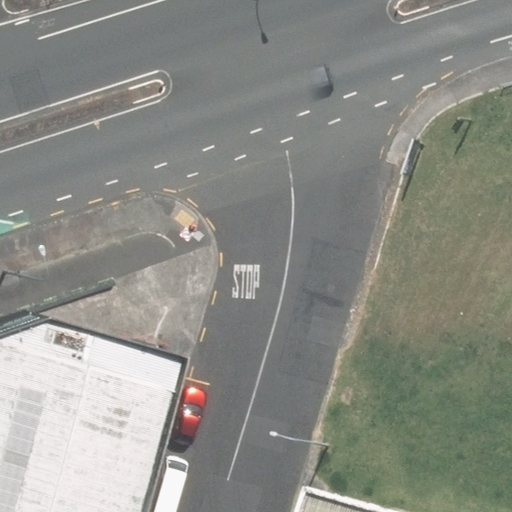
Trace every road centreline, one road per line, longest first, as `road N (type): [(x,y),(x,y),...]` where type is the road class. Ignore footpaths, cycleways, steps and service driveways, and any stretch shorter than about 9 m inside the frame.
road 1 (residential): [(220,511),(289,263),(289,152),(265,85)]
road 2 (secondary): [(265,85),(0,168)]
road 3 (secondary): [(511,12),(265,85)]
road 4 (secondary): [(0,89),(241,14)]
